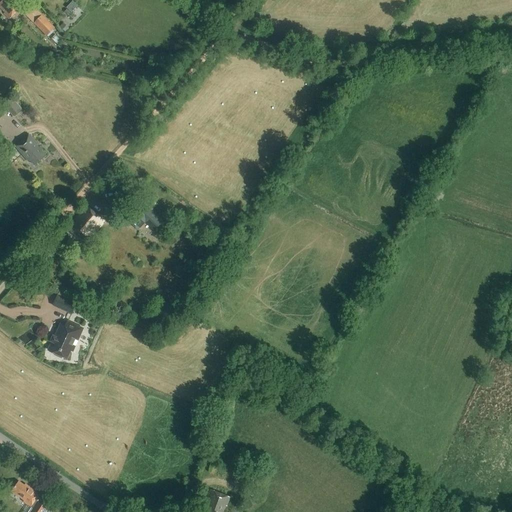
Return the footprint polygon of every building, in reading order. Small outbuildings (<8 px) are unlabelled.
[(9,18),(22,6),(16,0),(0,0),(1,1),(0,1),(0,6),(5,12),(4,13),(9,18)] [(42,15),(33,23),(47,36),(55,28),(42,15)] [(61,41),(54,35),(51,38),(57,44),(61,41)] [(13,116),(22,109),(15,101),(13,102),(9,97),(2,104),(13,116)] [(34,165),(45,156),(41,151),(43,150),(39,146),(38,147),(36,145),(37,144),(29,134),(15,146),(27,160),(29,159),(34,165)] [(164,219),(143,200),(126,219),(138,230),(145,222),(155,230),(164,219)] [(88,240),(104,220),(85,206),(70,226),(71,227),(69,230),(70,232),(82,242),(84,242),(87,239),(88,240)] [(77,302),(59,294),(54,305),(72,313),(77,302)] [(73,351),(83,328),(68,321),(65,327),(60,325),(55,336),(53,336),(51,341),(52,342),(48,350),(55,353),(54,355),(62,358),(63,356),(67,359),(71,351),(73,351)] [(251,485),(256,472),(239,466),(234,478),(251,485)] [(44,511),(46,509),(38,503),(41,499),(37,497),(39,494),(25,484),(24,485),(18,481),(11,491),(24,500),(23,501),(34,509),(31,511),(44,511)] [(227,506),(230,498),(210,490),(206,501),(207,502),(203,511),(223,511),(226,506),(227,506)]
